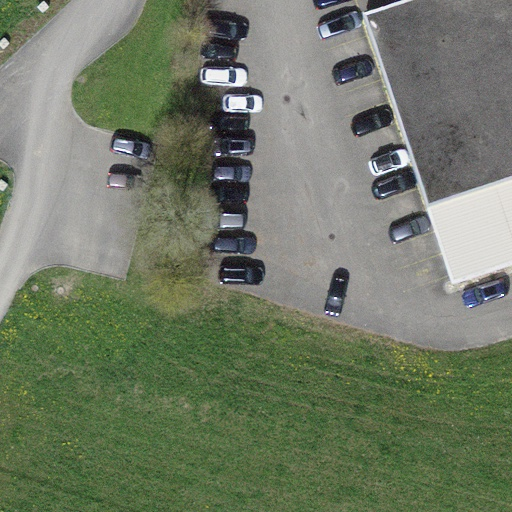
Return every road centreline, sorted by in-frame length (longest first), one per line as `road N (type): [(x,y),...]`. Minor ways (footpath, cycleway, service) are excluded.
road 1 (motorway): [(511,498),(0,366)]
road 2 (motorway): [(0,471),(168,511)]
